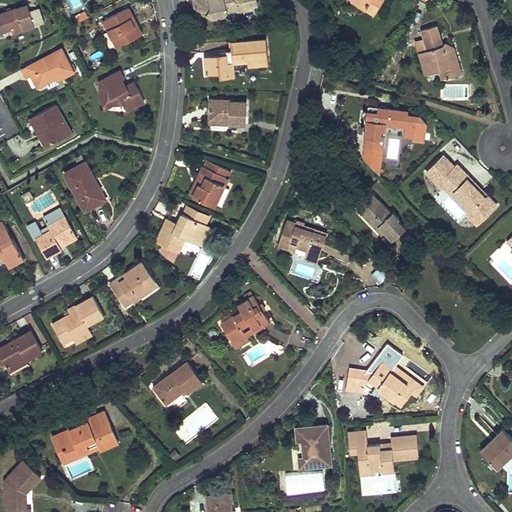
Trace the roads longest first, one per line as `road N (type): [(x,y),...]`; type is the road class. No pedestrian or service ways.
road 1 (residential): [(297,0),(307,47),(287,144),(264,204),(209,289),(157,329),(0,412)]
road 2 (residential): [(457,376),(402,309),(373,299),(357,305),(273,412),(174,483),(151,511)]
road 3 (residential): [(0,314),(92,261),(148,191),(172,96),(164,0)]
